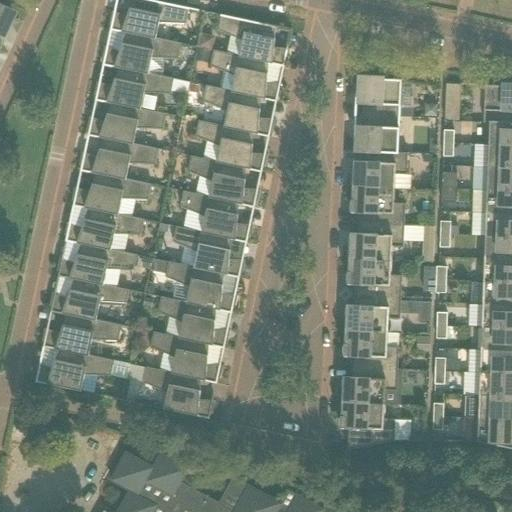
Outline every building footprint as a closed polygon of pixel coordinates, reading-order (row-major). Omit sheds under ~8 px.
[(186,24),(189,8),(149,0),(133,0),(127,17),(113,12),(110,25),(112,25),(111,30),(127,33),(156,39),(160,23),(186,24)] [(0,36),(1,37),(11,14),(0,9),(0,36)] [(231,36),(227,53),(268,64),(284,67),(286,62),(287,62),(290,49),(275,48),(276,27),(222,15),(218,31),(231,36)] [(156,39),(127,33),(120,52),(106,47),(103,60),(105,60),(103,66),(119,69),(149,74),(152,58),(179,59),(182,44),(156,39)] [(203,35),(200,47),(213,50),(216,37),(203,35)] [(211,66),(214,52),(199,49),(196,61),(208,63),(211,66)] [(280,98),(283,83),(268,82),(268,64),(227,53),(214,51),(214,52),(211,66),(225,72),(221,89),(261,99),(277,102),(278,97),(280,98)] [(155,112),(159,94),(171,95),(175,79),(149,74),(119,69),(113,87),(98,82),(95,95),(97,96),(96,101),(112,104),(141,109),(155,112)] [(400,117),(402,80),(360,76),(359,104),(365,104),(364,116),(400,117)] [(198,94),(200,86),(191,84),(190,93),(198,94)] [(461,85),(446,84),(445,120),(459,121),(461,85)] [(511,86),(486,85),(484,123),(490,123),(511,123),(511,86)] [(225,127),(254,134),(270,138),(271,132),(272,133),(275,120),(260,119),(261,99),(221,89),(207,86),(203,101),(228,112),(225,127)] [(167,114),(155,112),(141,109),(112,104),(105,122),(90,117),(88,130),(90,131),(89,136),(104,139),(134,145),(137,129),(164,130),(167,114)] [(437,117),(438,105),(425,104),(425,117),(437,117)] [(400,117),(364,116),(364,127),(358,127),(357,152),(363,152),(363,151),(399,153),(400,117)] [(217,162),(246,169),(262,173),(263,168),(265,168),(268,155),(252,154),(254,134),(225,127),(199,121),(196,137),(220,147),(217,162)] [(511,123),(490,123),(489,145),(511,146),(511,123)] [(445,131),(444,144),(454,144),(455,131),(445,131)] [(81,171),(97,174),(126,180),(130,164),(156,165),(160,149),(134,145),(104,139),(98,158),(83,153),(80,166),(82,166),(81,171)] [(454,157),(454,144),(444,144),(444,157),(454,157)] [(511,146),(489,145),(488,168),(511,168),(511,146)] [(354,162),(352,187),(395,189),(396,175),(407,175),(408,153),(399,153),(363,151),(363,152),(362,162),(354,162)] [(210,197),(239,205),(255,208),(256,203),(258,203),(260,190),(245,189),(246,169),(217,162),(192,156),(188,172),(213,182),(210,197)] [(511,168),(488,168),(488,191),(511,191),(511,168)] [(442,189),(457,190),(458,174),(443,173),(442,189)] [(74,206),(89,209),(119,215),(122,199),(149,200),(152,185),(126,180),(97,174),(90,193),(76,188),(73,201),(75,201),(74,206)] [(395,189),(352,187),(351,212),(360,213),(359,223),(405,226),(406,204),(394,204),(395,189)] [(457,190),(442,189),(442,203),(456,203),(457,190)] [(202,233),(232,240),(247,243),(248,238),(250,238),(253,225),(237,224),(239,205),(210,197),(184,191),(181,207),(206,217),(202,233)] [(511,191),(488,191),(487,214),(511,214),(511,191)] [(141,235),(145,220),(119,215),(89,209),(83,228),(68,223),(65,236),(67,236),(66,242),(82,245),(112,250),(126,253),(130,235),(141,235)] [(511,214),(487,214),(486,236),(511,237),(511,214)] [(441,235),(451,235),(451,222),(441,222),(441,235)] [(405,226),(359,223),(359,234),(350,234),(349,259),(392,261),(392,246),(404,247),(405,226)] [(169,226),(161,224),(159,231),(168,233),(169,226)] [(195,268),(224,275),(240,278),(241,273),(243,274),(245,261),(230,259),(232,240),(202,233),(177,227),(173,242),(198,252),(195,268)] [(424,227),(423,261),(434,262),(435,227),(424,227)] [(451,235),(441,235),(440,248),(450,248),(451,235)] [(511,237),(486,236),(485,259),(511,260),(511,237)] [(59,277),(74,280),(104,285),(107,270),(134,271),(137,255),(126,253),(112,250),(82,245),(75,263),(61,258),(58,271),(60,272),(59,277)] [(151,269),(152,259),(144,258),(143,268),(151,269)] [(167,274),(169,262),(153,259),(151,271),(167,274)] [(392,261),(349,259),(348,284),(356,285),(356,295),(401,297),(402,276),(391,275),(392,261)] [(511,260),(485,259),(484,282),(511,282),(511,260)] [(176,301),(217,310),(232,314),(233,308),(235,309),(238,296),(223,294),(224,275),(195,268),(169,262),(167,274),(166,278),(180,283),(176,301)] [(437,267),(437,280),(447,281),(447,267),(437,267)] [(51,312),(67,315),(97,321),(100,305),(127,306),(130,290),(104,285),(74,280),(68,299),(53,293),(50,307),(52,307),(51,312)] [(446,294),(447,281),(437,280),(436,293),(446,294)] [(511,282),(484,282),(483,305),(511,305),(511,282)] [(436,293),(436,285),(423,285),(423,293),(436,293)] [(401,297),(356,295),(355,306),(347,306),(345,331),(388,333),(389,318),(400,319),(401,297)] [(183,323),(180,338),(209,345),(225,349),(226,344),(228,344),(230,331),(215,330),(217,310),(176,301),(162,297),(158,313),(183,323)] [(152,308),(154,299),(146,298),(144,306),(152,308)] [(511,305),(483,305),(482,328),(511,328),(511,305)] [(437,326),(447,326),(448,313),(438,313),(437,326)] [(431,324),(431,315),(420,314),(420,323),(431,324)] [(44,347),(60,351),(89,356),(92,340),(119,341),(122,325),(97,321),(67,315),(60,334),(46,329),(43,342),(45,342),(44,347)] [(447,339),(447,326),(437,326),(437,339),(447,339)] [(511,328),(482,328),(482,350),(511,351),(511,328)] [(353,356),(352,367),(398,369),(400,334),(388,333),(345,331),(344,356),(353,356)] [(209,345),(180,338),(154,332),(151,348),(165,354),(161,371),(201,380),(217,384),(218,379),(220,379),(223,366),(207,366),(209,345)] [(430,352),(431,337),(417,336),(417,352),(430,352)] [(511,351),(482,350),(470,350),(469,373),(511,374),(511,351)] [(36,382),(82,392),(85,375),(112,376),(115,361),(89,356),(60,351),(53,369),(38,364),(36,377),(37,377),(36,382)] [(436,358),(435,371),(446,372),(446,359),(436,358)] [(200,400),(201,380),(161,371),(147,367),(147,368),(130,364),(128,376),(144,383),(168,393),(164,410),(210,419),(211,414),(213,414),(216,401),(200,400)] [(342,403),(385,405),(385,390),(397,391),(398,369),(352,367),(352,378),(343,378),(342,403)] [(445,385),(446,372),(435,371),(435,384),(445,385)] [(480,396),(511,396),(511,374),(469,373),(468,396),(480,396)] [(511,396),(480,396),(479,419),(511,419),(511,396)] [(385,405),(342,403),(341,428),(349,428),(348,450),(394,441),(395,441),(395,420),(384,419),(385,405)] [(434,417),(444,417),(444,404),(434,404),(434,417)] [(443,430),(444,417),(434,417),(433,430),(443,430)] [(511,419),(479,419),(479,433),(470,433),(468,434),(466,436),(464,439),(463,441),(478,442),(511,448),(511,419)] [(323,511),(325,510),(288,490),(281,503),(234,477),(220,503),(182,482),(189,469),(161,454),(154,467),(126,453),(111,481),(129,490),(117,511),(323,511)]
